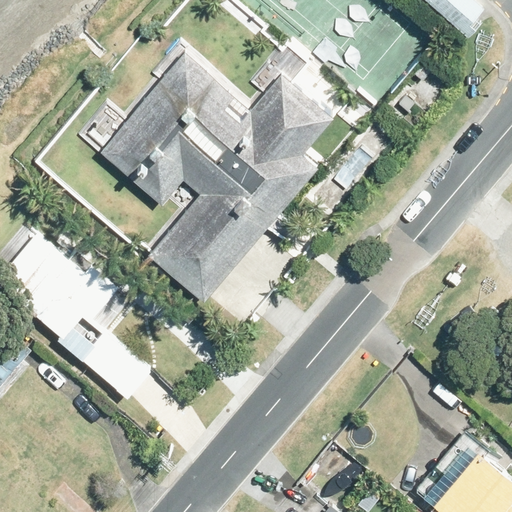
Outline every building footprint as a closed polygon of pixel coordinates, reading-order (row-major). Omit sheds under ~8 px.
[(476,17),(483,8),(473,0),(428,0),(470,36),(482,22),(476,17)] [(180,41),(98,137),(158,189),(180,163),(197,178),(145,238),(200,285),(313,155),(297,142),(329,105),(278,61),(246,98),(180,41)] [(119,288),(75,252),(68,260),(53,247),(13,295),(64,338),(82,316),(89,322),(119,288)] [(103,333),(82,359),(116,388),(137,363),(103,333)] [(0,387),(30,351),(15,338),(3,353),(0,350),(0,387)] [(461,400),(448,415),(478,440),(491,425),(461,400)] [(66,483),(27,449),(10,470),(48,503),(66,483)] [(511,511),(511,479),(477,449),(431,501),(443,511),(511,511)] [(385,488),(365,476),(351,498),(371,511),(385,488)] [(394,495),(386,506),(392,511),(396,511),(404,503),(394,495)]
